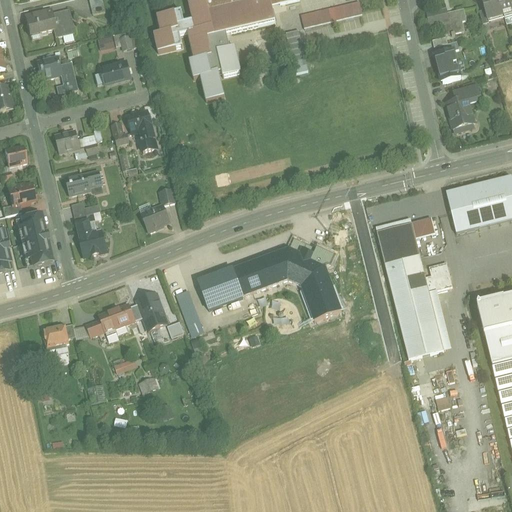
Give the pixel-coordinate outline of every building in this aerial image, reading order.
[(102,0),(89,0),(93,17),(105,14),(102,0)] [(187,0),(193,23),(184,26),(181,14),(158,19),(161,36),(154,37),(159,55),(182,49),(180,38),(188,36),(195,63),(190,64),(194,82),(201,80),(207,104),(224,100),(219,76),(222,75),(223,80),(241,76),(235,50),(230,51),(226,37),(276,25),(272,9),(300,2),(299,0),(187,0)] [(499,0),(481,0),(485,12),(488,22),(504,17),(499,0)] [(511,0),(499,0),(504,17),(511,15),(511,0)] [(359,4),(342,8),(346,22),(363,18),(359,4)] [(342,8),(301,18),(304,31),(346,22),(342,8)] [(427,16),(429,28),(449,24),(452,38),(455,38),(455,36),(465,34),(463,24),(467,23),(464,12),(448,16),(447,11),(427,16)] [(53,12),(25,19),(29,38),(54,32),(56,40),(75,36),(69,12),(54,16),(53,12)] [(485,12),(479,13),(483,27),(489,25),(488,22),(485,12)] [(113,38),(99,42),(102,53),(116,49),(113,38)] [(130,39),(120,42),(123,54),(133,51),(130,39)] [(446,39),(433,43),(434,50),(444,47),(448,47),(446,39)] [(448,47),(444,47),(446,55),(454,53),(459,52),(457,44),(448,47)] [(78,45),(65,48),(67,55),(80,52),(78,45)] [(446,55),(435,58),(439,75),(441,75),(443,85),(461,80),(454,53),(446,55)] [(58,60),(38,65),(40,76),(41,75),(42,82),(62,77),(66,95),(66,96),(78,93),(72,66),(60,68),(58,60)] [(125,65),(102,72),(101,71),(100,71),(105,89),(106,89),(106,88),(130,81),(130,82),(132,82),(126,64),(125,65)] [(476,84),(463,88),(466,100),(467,100),(468,104),(480,101),(476,84)] [(0,89),(0,114),(13,112),(8,88),(0,89)] [(466,100),(446,106),(453,132),(474,126),(468,104),(467,100),(466,100)] [(148,114),(128,119),(132,137),(141,134),(143,143),(140,144),(143,155),(157,151),(154,141),(155,141),(148,114)] [(123,138),(120,126),(113,128),(117,149),(130,146),(127,137),(123,138)] [(76,134),(56,139),(60,156),(80,152),(76,134)] [(97,147),(86,150),(88,158),(99,155),(97,147)] [(23,149),(5,153),(9,170),(27,166),(23,149)] [(126,156),(119,158),(123,174),(129,172),(126,156)] [(79,177),(65,181),(70,198),(71,198),(71,199),(79,197),(79,196),(90,193),(90,190),(102,187),(99,174),(79,179),(79,177)] [(11,175),(0,177),(0,178),(2,185),(13,182),(11,175)] [(511,180),(511,179),(446,195),(456,237),(511,223),(511,180)] [(25,186),(16,188),(17,190),(8,192),(12,208),(12,209),(20,207),(21,209),(29,207),(29,204),(36,203),(34,196),(33,196),(33,193),(34,193),(32,186),(25,188),(25,186)] [(173,192),(159,195),(163,208),(176,205),(173,192)] [(83,205),(72,207),(75,220),(87,218),(83,205)] [(20,207),(12,209),(12,208),(2,210),(5,219),(22,215),(21,209),(20,207)] [(163,208),(141,217),(149,236),(157,232),(157,230),(170,225),(163,208)] [(87,218),(75,220),(76,227),(77,227),(86,225),(96,223),(94,216),(87,218)] [(42,217),(15,223),(26,270),(53,264),(42,217)] [(432,221),(412,226),(412,227),(416,242),(436,237),(432,221)] [(86,225),(77,227),(80,239),(79,240),(84,260),(93,258),(99,257),(99,255),(107,253),(102,234),(89,237),(86,225)] [(1,227),(0,226),(0,274),(12,272),(1,227)] [(416,242),(412,227),(377,236),(409,363),(444,354),(429,295),(426,280),(416,242)] [(289,250),(233,271),(233,270),(198,284),(209,314),(245,301),(244,300),(288,284),(301,290),(314,323),(342,313),(325,267),(289,250)] [(447,266),(429,270),(432,279),(426,280),(429,295),(453,289),(447,266)] [(189,293),(177,298),(192,339),(204,335),(189,293)] [(168,327),(156,297),(138,304),(139,307),(144,321),(149,334),(168,327)] [(511,298),(478,307),(511,449),(511,298)] [(128,307),(109,315),(109,316),(100,319),(101,323),(106,335),(107,338),(117,334),(116,331),(135,324),(130,311),(128,307)] [(139,307),(130,311),(135,324),(144,321),(139,307)] [(101,323),(86,328),(91,340),(106,335),(101,323)] [(180,324),(167,329),(172,341),(184,337),(180,324)] [(73,327),(66,328),(68,341),(76,340),(73,327)] [(59,330),(51,331),(44,333),(46,339),(45,339),(48,353),(56,352),(57,356),(69,354),(67,346),(69,346),(68,341),(66,328),(59,330)] [(257,338),(250,341),(252,349),(260,346),(257,338)] [(44,354),(32,356),(34,363),(45,360),(44,354)] [(133,362),(116,368),(119,377),(137,370),(133,362)] [(140,385),(144,396),(160,390),(156,379),(140,385)] [(89,390),(90,399),(97,398),(97,403),(106,402),(105,388),(89,390)] [(438,399),(440,413),(451,411),(449,397),(438,399)] [(170,407),(160,411),(164,423),(175,419),(170,407)] [(63,444),(53,445),(54,452),(64,451),(63,444)]
